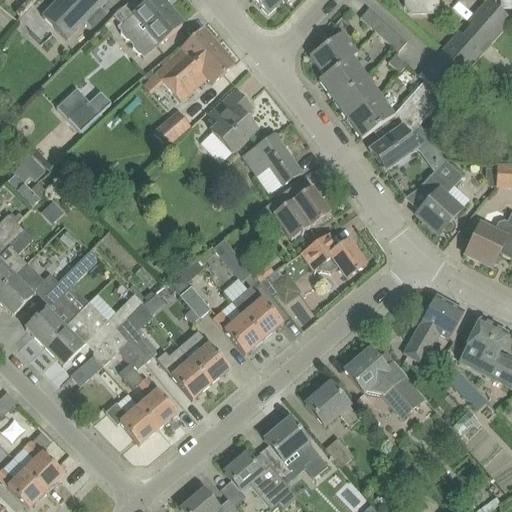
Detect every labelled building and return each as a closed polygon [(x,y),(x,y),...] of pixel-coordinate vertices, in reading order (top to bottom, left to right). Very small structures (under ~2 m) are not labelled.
[(67,42),(76,33),(107,0),(60,0),(43,18),(62,37),(57,42),(63,48),(68,42),(67,42)] [(134,0),(114,17),(121,26),(118,29),(121,33),(121,36),(127,42),(129,43),(133,47),(133,50),(138,56),(141,57),(144,60),(183,28),(159,0),(153,0),(142,10),(134,0)] [(251,0),(268,17),(284,2),(287,4),(290,0),(251,0)] [(413,0),(430,16),(440,16),(439,0),(413,0)] [(510,0),(501,0),(501,8),(510,8),(510,0)] [(458,33),(439,56),(464,78),(511,23),(511,22),(494,7),(487,1),(468,22),(472,26),(462,37),(458,33)] [(360,21),(379,37),(388,28),(369,11),(360,21)] [(379,37),(398,54),(407,44),(388,28),(379,37)] [(151,96),(162,85),(181,104),(208,81),(212,86),(220,80),(235,67),(203,29),(154,77),(143,89),(151,96)] [(324,78),(321,81),(324,78),(325,79),(352,60),(353,60),(358,56),(343,35),(310,58),(324,78)] [(455,89),(464,78),(439,56),(429,66),(455,89)] [(406,67),(395,58),(389,65),(400,75),(406,67)] [(366,79),(353,60),(352,60),(325,79),(324,78),(321,81),(319,82),(334,102),(366,79)] [(419,78),(425,84),(445,100),(455,89),(429,66),(419,78)] [(347,122),(380,99),(366,79),(334,102),(347,122)] [(425,84),(394,119),(402,130),(370,153),(385,175),(398,165),(402,166),(409,161),(409,157),(418,151),(410,140),(422,131),(420,128),(445,100),(425,84)] [(100,116),(77,92),(57,110),(81,135),(100,116)] [(232,156),(242,147),(256,133),(238,114),(247,106),(236,94),(210,118),(218,127),(212,134),(232,156)] [(394,119),(380,99),(347,122),(362,142),(394,119)] [(167,150),(191,129),(178,113),(154,135),(167,150)] [(275,137),(258,149),(243,159),(257,179),(270,170),(283,188),(301,175),(275,137)] [(46,173),(28,156),(17,166),(20,169),(14,174),(25,185),(29,181),(34,185),(46,173)] [(469,203),(454,189),(464,179),(446,163),(421,190),(431,200),(416,217),(438,237),(469,203)] [(496,180),(496,190),(511,190),(511,169),(497,169),(497,170),(496,180)] [(487,180),(488,180),(496,180),(497,170),(487,170),(487,180)] [(30,192),(24,186),(16,195),(33,210),(47,195),(37,185),(30,192)] [(300,237),(301,239),(304,237),(302,236),(330,216),(312,190),(303,196),(296,186),(268,208),(274,216),(273,217),(274,217),(275,219),(290,240),(292,243),(300,237)] [(498,225),(494,233),(480,226),(465,257),(492,270),(499,256),(511,261),(511,214),(508,223),(505,222),(498,225)] [(0,242),(17,227),(16,226),(11,221),(7,217),(0,224),(0,242)] [(0,292),(26,267),(17,258),(33,242),(17,227),(0,242),(0,292)] [(340,248),(330,234),(300,255),(312,273),(329,275),(337,268),(347,282),(366,269),(348,242),(340,248)] [(224,242),(213,252),(241,285),(251,276),(224,242)] [(190,265),(178,249),(155,268),(149,261),(146,264),(158,278),(165,286),(190,265)] [(83,279),(100,262),(90,253),(71,272),(80,281),(83,279)] [(274,275),(269,266),(254,277),(262,284),(274,275)] [(34,294),(42,301),(58,285),(67,276),(58,268),(44,283),(26,267),(0,292),(0,304),(13,318),(33,298),(32,296),(34,294)] [(261,285),(273,298),(277,295),(272,287),(283,279),(279,272),(275,275),(261,285)] [(189,288),(187,286),(181,278),(172,286),(180,295),(189,288)] [(44,350),(77,318),(76,317),(60,300),(67,294),(58,285),(42,301),(50,310),(48,312),(46,310),(26,331),(44,350)] [(211,311),(192,289),(181,298),(200,321),(211,311)] [(283,326),(270,311),(251,289),(232,305),(243,318),(264,342),(283,326)] [(144,304),(153,315),(165,305),(155,294),(144,304)] [(98,295),(89,303),(105,322),(115,313),(98,295)] [(88,305),(76,317),(77,318),(44,350),(63,369),(86,346),(93,354),(117,330),(126,321),(142,305),(134,297),(116,315),(107,324),(89,306),(88,305)] [(404,356),(421,366),(423,366),(438,336),(449,342),(455,331),(465,314),(436,298),(404,356)] [(200,321),(192,311),(185,317),(194,327),(200,321)] [(213,321),(232,343),(245,358),(264,342),(243,318),(232,326),(222,314),(213,321)] [(117,330),(146,365),(157,356),(126,321),(117,330)] [(508,336),(480,321),(466,349),(458,363),(511,390),(511,361),(499,355),(508,336)] [(93,354),(93,359),(103,370),(119,356),(135,374),(146,365),(117,330),(93,354)] [(190,341),(189,342),(199,354),(190,362),(211,387),(230,371),(198,334),(190,341)] [(190,362),(179,350),(169,359),(166,355),(157,362),(179,388),(192,403),(211,387),(190,362)] [(383,397),(392,408),(402,422),(425,402),(394,365),(390,368),(382,359),(378,362),(370,352),(344,373),(364,396),(367,394),(383,397)] [(71,378),(80,390),(95,376),(103,370),(93,359),(92,360),(86,365),(71,378)] [(450,368),(442,378),(478,414),(488,404),(450,368)] [(138,408),(158,432),(177,416),(147,380),(139,387),(149,399),(138,408)] [(361,422),(343,401),(330,386),(306,407),(319,422),(325,429),(339,416),(352,430),(361,422)] [(7,395),(0,401),(0,418),(2,420),(10,413),(11,414),(16,409),(15,408),(17,406),(7,395)] [(117,405),(117,406),(106,415),(117,429),(120,426),(139,448),(158,432),(138,408),(127,417),(117,405)] [(303,469),(314,481),(328,468),(309,446),(310,446),(302,436),(289,421),(264,442),(272,451),(262,459),(275,475),(283,483),(292,474),(285,466),(300,453),(309,464),(303,469)] [(31,445),(41,455),(51,445),(41,435),(31,445)] [(353,460),(337,441),(325,452),(341,471),(353,460)] [(35,462),(25,472),(46,494),(64,477),(41,455),(31,445),(31,444),(24,451),(35,462)] [(241,494),(249,488),(268,509),(275,503),(283,511),(284,511),(297,500),(282,484),(283,483),(275,475),(262,459),(259,456),(252,463),(247,457),(225,475),(241,494)] [(29,511),(46,494),(25,472),(14,483),(2,471),(0,473),(0,481),(8,489),(7,490),(29,511)] [(235,511),(227,503),(218,510),(204,493),(181,511),(235,511)]
